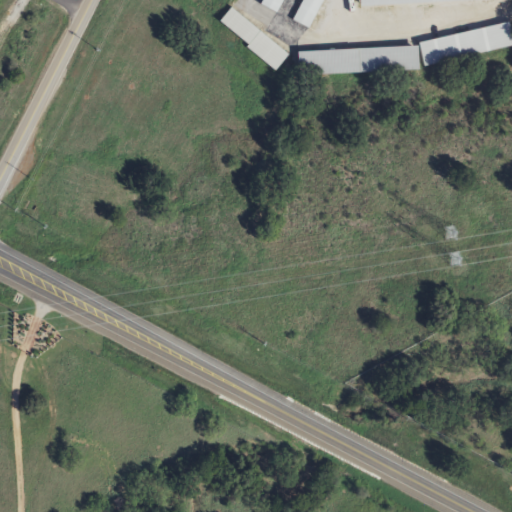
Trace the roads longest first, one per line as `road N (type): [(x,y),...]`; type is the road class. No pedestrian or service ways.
road 1 (primary): [(0,264),(467,511)]
road 2 (tertiary): [(90,0),(0,172)]
